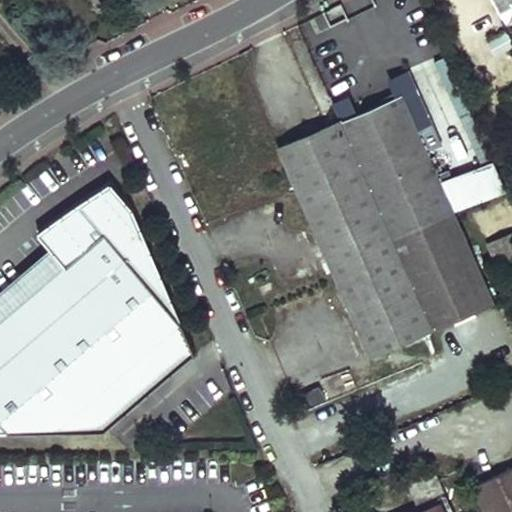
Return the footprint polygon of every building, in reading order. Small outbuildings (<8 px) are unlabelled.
[(511,0),(495,0),(503,12),(511,7),(511,0)] [(486,43),(493,57),(511,46),(511,43),(506,32),(486,43)] [(278,140),(370,348),(430,321),(392,237),(442,215),(385,95),(278,140)] [(0,427),(104,426),(195,349),(132,204),(110,177),(99,185),(78,198),(58,212),(42,222),(36,228),(50,244),(65,261),(0,316),(0,427)] [(392,237),(430,321),(481,299),(442,215),(392,237)] [(50,244),(0,287),(0,316),(65,261),(50,244)] [(348,369),(320,381),(328,401),(356,388),(348,369)] [(511,511),(511,466),(476,485),(491,511),(511,511)] [(411,483),(423,506),(451,494),(439,469),(411,483)] [(447,511),(443,501),(418,511),(447,511)]
